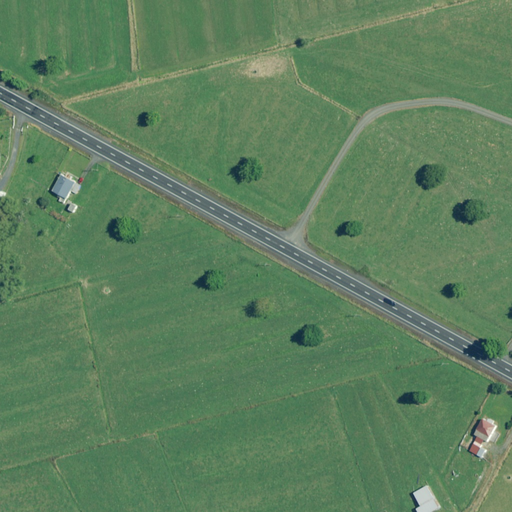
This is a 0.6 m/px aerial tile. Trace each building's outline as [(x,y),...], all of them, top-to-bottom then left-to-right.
[(82,186),(63,175),(54,191),(68,199),(72,191),(77,194),(82,186)] [(78,206),(74,203),(70,210),(75,212),(78,206)] [(72,213),(68,211),(63,221),(67,222),(72,213)] [(479,437),(471,451),(483,458),(487,450),(482,447),(485,440),(490,443),(491,441),(496,443),(501,434),(496,432),(498,427),(484,419),(476,435),(479,437)] [(434,511),(441,508),(429,486),(416,494),(423,507),(419,509),(420,511),(434,511)]
